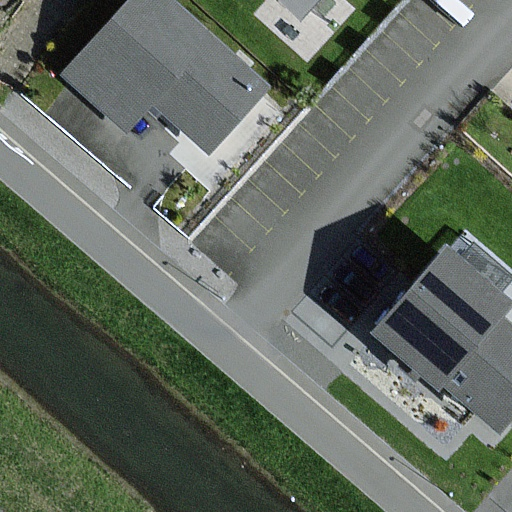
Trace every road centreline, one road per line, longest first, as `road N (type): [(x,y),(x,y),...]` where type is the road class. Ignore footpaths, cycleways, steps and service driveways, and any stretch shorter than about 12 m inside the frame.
road 1 (residential): [(220,345),(511,21)]
road 2 (unclassified): [(220,345),(0,154)]
road 3 (unclassified): [(414,511),(220,345)]
